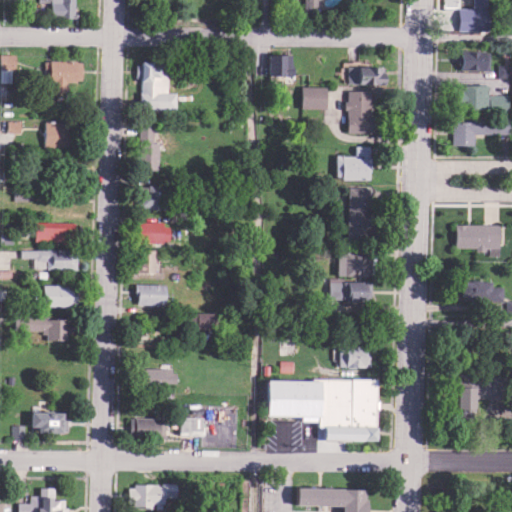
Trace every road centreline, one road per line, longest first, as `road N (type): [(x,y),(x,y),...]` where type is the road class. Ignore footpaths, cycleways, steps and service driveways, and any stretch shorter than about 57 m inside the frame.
road 1 (residential): [(97,511),(112,0)]
road 2 (tertiary): [(405,511),(417,0)]
road 3 (tertiary): [(99,460),(511,461)]
road 4 (residential): [(416,35),(112,38)]
